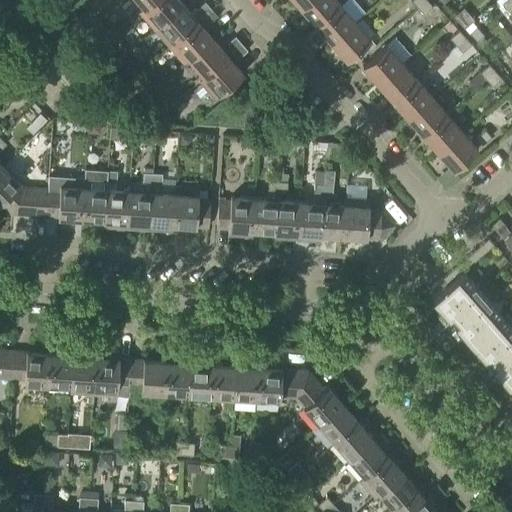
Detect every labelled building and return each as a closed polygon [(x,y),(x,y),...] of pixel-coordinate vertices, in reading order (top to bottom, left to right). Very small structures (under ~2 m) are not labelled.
[(136,0),(143,7),(144,8),(153,0),(136,0)] [(159,26),(184,5),(179,0),(153,0),(144,8),(143,7),(138,13),(154,31),(154,30),(154,29),(159,25),(159,26)] [(293,0),(301,8),(310,0),(293,0)] [(316,26),(340,5),(336,0),(310,0),(301,8),(316,26)] [(423,15),(432,7),(426,0),(425,0),(417,8),(423,15)] [(509,13),(511,10),(511,2),(510,0),(505,0),(501,3),(509,13)] [(198,21),(203,17),(212,10),(205,2),(192,14),(184,5),(159,26),(159,25),(154,29),(154,30),(154,31),(168,48),(198,21)] [(331,43),(356,22),(340,5),(316,26),(331,43)] [(211,22),(218,17),(212,10),(203,17),(207,22),(211,22)] [(87,28),(92,33),(101,25),(96,20),(87,28)] [(189,60),(213,39),(198,21),(168,48),(183,64),(189,59),(189,60)] [(347,61),(371,40),(356,22),(331,43),(347,61)] [(476,42),(484,35),(472,22),(464,28),(476,42)] [(456,46),(465,38),(458,30),(449,38),(456,46)] [(102,45),(110,53),(118,46),(111,37),(102,45)] [(233,52),(242,44),(235,37),(229,42),(228,47),(233,52)] [(462,53),(471,45),(465,38),(456,46),(462,53)] [(204,77),(228,56),(213,39),(189,60),(204,77)] [(241,57),(248,51),(242,44),(233,52),(237,56),(241,57)] [(378,84),(402,63),(386,45),(362,66),(378,84)] [(215,98),(217,97),(244,73),(228,56),(204,77),(199,81),(215,98)] [(393,101),(417,80),(402,63),(378,84),(393,101)] [(486,80),(495,72),(488,65),(469,81),(469,84),(474,90),(486,79),(486,80)] [(0,79),(13,93),(19,86),(3,70),(2,71),(0,73),(0,79)] [(146,76),(142,71),(133,79),(137,84),(146,76)] [(492,86),(501,79),(495,72),(486,80),(492,86)] [(408,118),(432,97),(417,80),(393,101),(408,118)] [(423,135),(447,114),(432,97),(408,118),(423,135)] [(39,113),(33,119),(41,126),(46,120),(39,113)] [(438,153),(462,132),(447,114),(423,135),(438,153)] [(86,129),(87,119),(77,119),(77,125),(80,129),(86,129)] [(89,132),(99,133),(100,122),(89,122),(89,132)] [(143,130),(133,129),(132,141),(142,142),(143,130)] [(483,145),(492,137),(485,130),(476,138),(483,145)] [(454,170),(478,149),(462,132),(438,153),(454,170)] [(190,134),(180,134),(179,144),(185,144),(190,140),(190,134)] [(36,216),(38,188),(24,187),(4,167),(0,170),(0,203),(1,203),(12,214),(36,216)] [(128,222),(127,228),(150,230),(150,223),(154,169),(153,169),(143,168),(142,183),(129,182),(128,190),(129,190),(127,222),(128,222)] [(107,182),(107,170),(98,169),(85,169),(85,178),(82,219),(104,221),(106,188),(107,182)] [(107,170),(107,182),(116,183),(117,171),(107,170)] [(323,197),(325,172),(315,171),(313,202),(300,201),(298,239),(321,241),(321,235),(323,203),(322,203),(322,197),(323,197)] [(331,197),(333,172),(325,172),(323,197),(331,197)] [(150,223),(150,230),(173,231),(173,225),(175,193),(161,192),(162,175),(153,174),(150,223)] [(38,188),(36,216),(82,219),(85,178),(50,175),(49,175),(48,189),(38,188)] [(277,200),(277,194),(278,181),(268,181),(267,199),(255,198),(253,230),(275,232),(277,200)] [(286,195),(287,182),(278,181),(277,194),(286,195)] [(209,227),(211,199),(199,198),(199,194),(199,188),(175,187),(175,193),(173,225),(209,227)] [(104,221),(104,226),(127,228),(128,222),(127,222),(129,190),(128,190),(116,189),(106,188),(104,221)] [(253,230),(255,198),(231,197),(230,201),(218,200),(217,228),(229,229),(228,235),(253,236),(253,230)] [(379,238),(394,225),(381,210),(369,210),(370,199),(345,198),(345,204),(346,204),(344,236),(379,238)] [(300,201),(277,200),(275,232),(274,238),(298,239),(300,201)] [(346,204),(345,204),(323,203),(321,235),(344,236),(346,204)] [(500,234),(507,227),(499,218),(492,225),(500,234)] [(468,340),(499,313),(463,272),(494,245),(488,238),(428,291),(434,297),(432,299),(468,340)] [(510,387),(511,384),(511,327),(499,313),(468,340),(510,387)] [(0,377),(25,380),(24,384),(49,385),(51,353),(0,349),(0,377)] [(96,356),(94,394),(128,396),(129,386),(130,386),(132,359),(120,358),(121,351),(97,350),(96,356)] [(71,387),(73,355),(51,353),(49,385),(70,387),(71,387)] [(165,393),(189,394),(191,362),(192,355),(168,354),(168,361),(165,393)] [(94,394),(96,356),(73,355),(71,387),(70,387),(70,392),(94,394)] [(165,393),(168,361),(132,359),(130,386),(142,387),(142,391),(165,393)] [(211,396),(214,364),(191,362),(189,394),(211,396)] [(234,397),(236,365),(214,364),(211,396),(234,397)] [(257,399),(259,367),(236,365),(234,397),(257,399)] [(296,399),(317,380),(308,370),(259,367),(257,399),(280,400),(281,396),(295,397),(296,399)] [(325,389),(317,380),(296,399),(319,425),(343,404),(328,386),(325,389)] [(335,442),(359,421),(343,404),(319,425),(335,442)] [(379,435),(363,418),(359,422),(359,421),(335,442),(350,460),(379,435)] [(114,434),(113,448),(125,449),(127,431),(119,430),(114,434)] [(67,446),(68,434),(57,434),(57,446),(67,446)] [(75,447),(76,435),(68,434),(67,446),(75,447)] [(228,457),(238,458),(239,435),(230,434),(229,445),(228,457)] [(365,477),(389,456),(393,452),(379,435),(350,460),(363,475),(365,477)] [(174,442),(174,454),(183,455),(184,443),(174,442)] [(183,455),(205,456),(206,444),(184,443),(183,455)] [(229,445),(220,445),(219,457),(228,457),(229,445)] [(115,451),(115,463),(123,463),(127,459),(127,451),(115,451)] [(288,470),(294,478),(303,470),(297,462),(296,463),(287,453),(278,461),(288,470)] [(380,495),(405,474),(389,456),(365,477),(363,475),(358,480),(374,498),(379,493),(380,495)] [(187,463),(186,471),(197,472),(198,464),(187,463)] [(303,470),(294,478),(300,484),(309,477),(303,470)] [(419,490),(405,474),(380,495),(395,511),(419,490)] [(395,511),(428,511),(438,503),(423,486),(419,490),(395,511)] [(34,494),(33,506),(43,506),(44,495),(34,494)] [(51,508),(52,495),(44,495),(43,506),(43,507),(51,508)] [(88,511),(89,498),(79,497),(78,510),(88,511)] [(327,497),(318,505),(324,511),(333,504),(327,497)] [(97,511),(98,498),(89,498),(88,511),(97,511)] [(134,511),(135,501),(124,500),(123,511),(111,510),(110,511),(134,511)] [(135,501),(134,511),(142,511),(143,501),(135,501)] [(180,511),(181,504),(170,503),(169,511),(180,511)] [(446,511),(438,503),(428,511),(446,511)]
